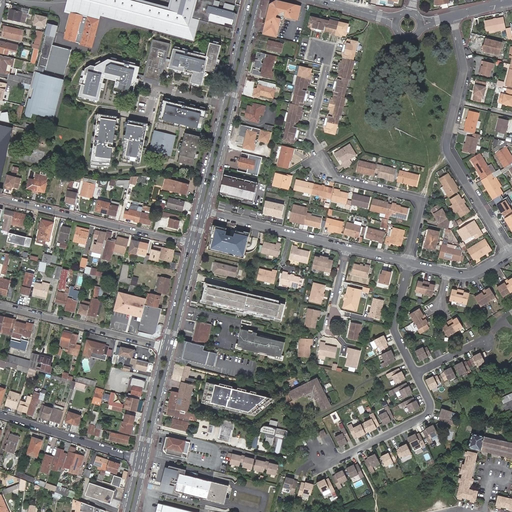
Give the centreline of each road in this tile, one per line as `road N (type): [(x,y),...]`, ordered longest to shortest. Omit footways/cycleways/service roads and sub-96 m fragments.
road 1 (residential): [(320,50),(328,62),(309,135),(341,179),(421,199),(407,262)]
road 2 (residential): [(451,15),(463,75),(450,158),(509,252)]
road 3 (secondary): [(205,211),(257,0)]
road 4 (secondary): [(251,0),(199,209)]
road 5 (residential): [(190,243),(0,197)]
road 6 (residential): [(0,305),(165,346)]
road 7 (residential): [(416,372),(430,403),(426,414),(325,460)]
road 8 (residential): [(347,247),(205,211)]
road 9 (residential): [(138,459),(0,413)]
